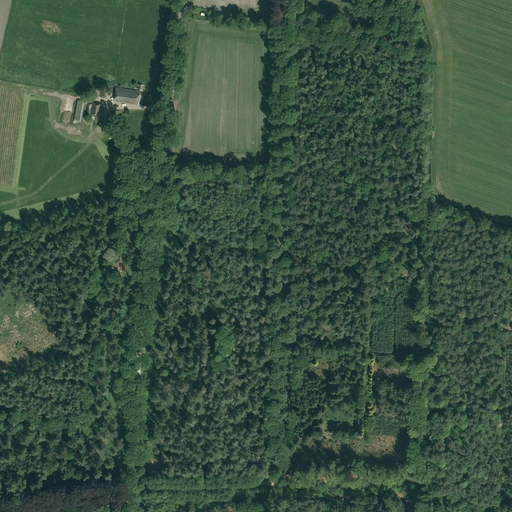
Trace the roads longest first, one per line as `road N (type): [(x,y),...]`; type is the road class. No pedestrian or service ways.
road 1 (tertiary): [(135,511),(139,351),(183,0)]
road 2 (track): [(284,0),(277,511)]
road 3 (track): [(366,53),(356,479)]
road 4 (track): [(278,478),(0,501)]
road 5 (track): [(206,511),(213,249)]
road 6 (track): [(90,443),(118,200)]
road 7 (track): [(278,478),(405,482),(497,511)]
road 8 (track): [(283,37),(429,56)]
